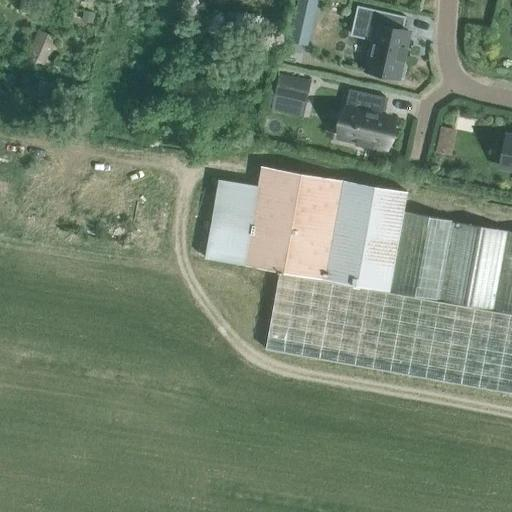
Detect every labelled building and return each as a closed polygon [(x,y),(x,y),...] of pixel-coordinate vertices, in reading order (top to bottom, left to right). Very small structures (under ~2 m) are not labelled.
[(305,46),(315,0),(298,0),(289,42),(305,46)] [(355,21),(351,37),(373,42),(366,72),(398,79),(402,61),(404,61),(407,49),(405,48),(408,32),(402,31),(405,17),(357,6),(353,21),(355,21)] [(94,20),(96,11),(85,9),(83,18),(94,20)] [(26,58),(45,66),(54,43),(36,36),(26,58)] [(306,102),(310,84),(278,77),(274,95),(306,102)] [(50,85),(39,82),(36,96),(24,93),(22,100),(45,106),(50,85)] [(71,89),(60,88),(58,98),(69,99),(71,89)] [(379,151),(385,123),(375,120),(379,103),(340,94),(336,114),(340,114),(335,141),(379,151)] [(440,125),(438,132),(453,136),(455,128),(440,125)] [(511,137),(506,136),(499,167),(511,170),(511,137)] [(250,267),(276,272),(324,280),(341,181),(259,166),(242,265),(250,267)] [(375,289),(390,292),(404,213),(407,192),(341,181),(324,280),(375,289)] [(390,292),(389,292),(511,314),(511,232),(404,213),(390,292)] [(511,314),(389,292),(324,280),(276,272),(262,349),(511,394),(511,314)]
